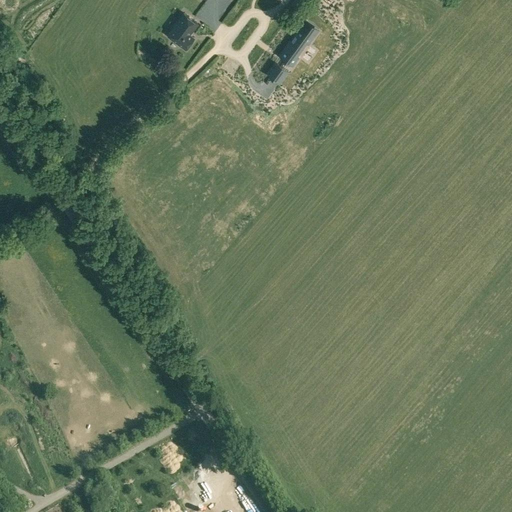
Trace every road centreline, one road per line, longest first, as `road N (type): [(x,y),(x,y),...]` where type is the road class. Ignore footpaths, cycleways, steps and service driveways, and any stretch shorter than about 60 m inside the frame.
road 1 (unclassified): [(202,409),(0,105)]
road 2 (unknown): [(61,202),(266,0)]
road 3 (unclassified): [(28,511),(202,409)]
road 4 (unclassified): [(270,511),(202,409)]
